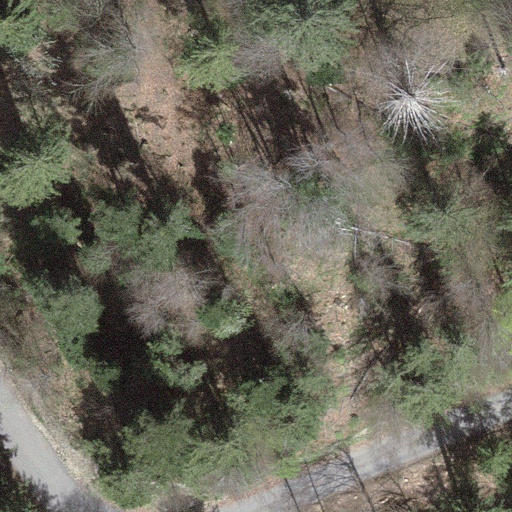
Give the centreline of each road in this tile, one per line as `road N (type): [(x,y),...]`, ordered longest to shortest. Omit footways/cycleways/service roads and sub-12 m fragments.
road 1 (unclassified): [(511,410),(245,511)]
road 2 (unclassified): [(76,511),(32,460),(0,399)]
